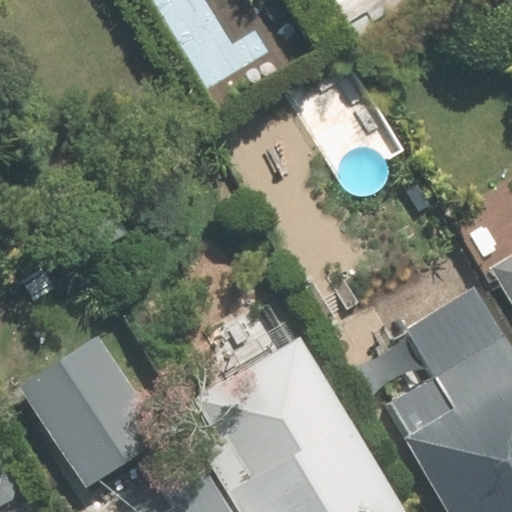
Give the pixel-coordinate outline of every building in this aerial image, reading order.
[(511,251),(487,266),(511,310),(511,251)] [(442,511),(511,511),(511,348),(475,284),(403,326),(432,377),(385,403),(405,438),(401,440),(442,511)] [(79,487),(157,439),(93,337),(15,385),(79,487)] [(389,511),(292,340),(180,404),(241,511),(389,511)] [(230,511),(216,487),(171,511),(230,511)]
